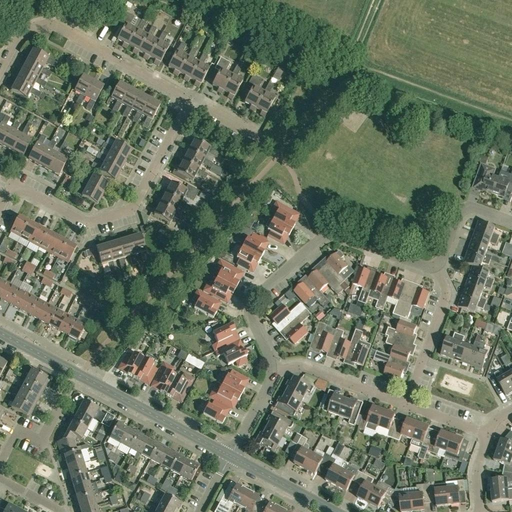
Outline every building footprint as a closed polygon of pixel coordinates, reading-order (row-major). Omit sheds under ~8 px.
[(137,30),(136,30),(130,27),(135,18),(126,13),(120,24),(124,27),(117,40),(123,44),(122,47),(126,50),(128,46),(137,30)] [(147,36),(141,33),(146,24),(141,21),(136,30),(137,30),(128,46),(134,49),(132,53),(137,55),(139,52),(147,36)] [(158,42),(152,38),(156,29),(152,27),(147,36),(139,52),(145,55),(143,58),(147,61),(149,58),(158,42)] [(149,58),(155,61),(153,64),(158,67),(160,63),(169,48),(162,44),(167,35),(162,33),(158,42),(149,58)] [(187,58),(187,57),(181,54),(186,45),(182,43),(177,52),(176,52),(168,68),(174,71),(173,74),(177,77),(179,74),(179,73),(187,58)] [(198,63),(192,60),(197,51),(192,49),(187,57),(187,58),(179,73),(179,74),(185,77),(183,80),(188,83),(190,79),(198,63)] [(43,69),(46,63),(54,68),(57,63),(48,59),(33,50),(27,61),(43,69)] [(190,79),(196,82),(194,86),(198,88),(200,85),(201,85),(209,69),(202,66),(207,57),(203,54),(198,63),(190,79)] [(231,76),(231,75),(225,72),(230,63),(220,58),(214,69),(219,72),(212,85),(218,89),(217,92),(221,95),(223,91),(231,76)] [(51,73),(43,69),(27,61),(22,71),(37,79),(40,73),(49,78),(51,73)] [(223,91),(229,95),(227,98),(232,100),(234,97),(242,81),(236,78),(241,69),(236,67),(231,75),(231,76),(223,91)] [(275,73),(281,76),(284,71),(278,68),(275,73)] [(46,83),(37,79),(22,71),(17,81),(32,89),(35,83),(44,88),(46,83)] [(264,93),(258,90),(262,81),(253,75),(247,87),(252,89),(244,103),(251,106),(249,110),(254,112),(255,109),(264,93)] [(80,106),(85,97),(93,82),(83,76),(74,92),(80,95),(76,103),(80,106)] [(41,94),(32,89),(17,81),(11,91),(26,99),(30,93),(38,98),(41,94)] [(93,82),(85,97),(90,100),(86,109),(90,111),(95,102),(95,103),(103,87),(93,82)] [(121,104),(130,89),(119,83),(111,99),(117,102),(108,117),(113,120),(121,104)] [(255,109),(261,112),(260,115),(264,118),(266,114),(266,115),(275,99),(268,95),(273,86),(268,84),(264,93),(255,109)] [(131,110),(140,94),(130,89),(121,104),(127,107),(122,116),(127,118),(131,110)] [(141,115),(150,99),(140,94),(131,110),(137,113),(132,121),(137,124),(141,115)] [(141,115),(147,118),(142,127),(147,129),(152,120),(160,105),(150,99),(141,115)] [(11,130),(5,127),(10,119),(5,116),(1,125),(0,125),(0,144),(3,146),(11,130)] [(21,136),(15,133),(20,124),(15,122),(11,130),(3,146),(13,151),(21,136)] [(21,136),(13,151),(23,157),(31,141),(25,138),(30,129),(25,127),(21,136)] [(47,150),(41,147),(46,138),(41,135),(37,144),(36,144),(28,159),(39,165),(47,150)] [(204,160),(204,159),(208,153),(216,158),(219,154),(210,149),(210,148),(194,140),(191,146),(188,145),(185,149),(188,151),(204,160)] [(49,170),(57,155),(51,152),(56,143),(51,141),(47,150),(39,165),(49,170)] [(146,143),(142,141),(138,148),(142,150),(146,143)] [(110,152),(126,161),(131,150),(116,142),(113,148),(104,143),(101,148),(110,152)] [(57,155),(49,170),(59,176),(67,160),(61,157),(66,149),(61,146),(57,155)] [(213,164),(204,159),(204,160),(188,151),(185,157),(182,155),(179,160),(183,162),(199,170),(202,164),(211,169),(213,164)] [(120,171),(126,161),(110,152),(107,158),(99,153),(96,158),(105,162),(120,171)] [(115,181),(120,171),(105,162),(102,168),(93,163),(91,168),(99,173),(115,181)] [(208,175),(199,170),(183,162),(179,168),(176,166),(174,170),(177,172),(177,173),(193,181),(196,175),(205,179),(208,175)] [(211,169),(209,171),(220,177),(224,170),(213,164),(211,169)] [(493,194),(499,178),(489,174),(491,169),(483,166),(475,188),(493,194)] [(505,194),(511,196),(511,172),(509,181),(499,178),(493,194),(504,198),(505,194)] [(87,186),(103,195),(108,184),(93,176),(90,182),(81,177),(79,182),(87,187),(87,186)] [(66,177),(62,185),(68,187),(72,180),(66,177)] [(181,202),(184,196),(193,201),(199,191),(187,185),(185,190),(171,183),(168,189),(164,188),(162,192),(165,194),(181,202)] [(97,205),(103,195),(87,186),(87,187),(84,192),(76,187),(73,192),(82,197),(97,205)] [(190,207),(181,202),(165,194),(162,200),(159,198),(156,203),(160,205),(175,213),(176,213),(179,207),(188,212),(188,211),(190,207)] [(273,220),(292,230),(295,224),(292,223),(297,213),(276,202),(270,212),(275,215),(273,220)] [(185,218),(176,213),(175,213),(160,205),(156,211),(153,209),(151,213),(154,215),(154,216),(170,224),(173,217),(182,222),(184,218),(185,218)] [(144,214),(142,213),(141,213),(140,214),(141,215),(144,226),(148,219),(149,217),(144,214)] [(20,238),(28,222),(18,217),(10,232),(20,238)] [(250,229),(254,222),(249,219),(245,226),(250,229)] [(288,236),(292,230),(273,220),(272,222),(269,220),(266,227),(268,228),(267,230),(270,232),(267,237),(281,244),(286,235),(288,236)] [(29,243),(38,227),(28,222),(20,238),(29,243)] [(475,232),(498,241),(500,236),(493,234),(495,228),(478,222),(475,232)] [(39,248),(47,232),(38,227),(29,243),(39,248)] [(48,253),(57,237),(47,232),(39,248),(48,253)] [(496,246),(498,241),(475,232),(471,243),(487,249),(489,243),(496,246)] [(242,248),(261,258),(264,252),(261,250),(266,241),(253,234),(250,239),(247,238),(242,248)] [(134,255),(140,253),(143,263),(148,261),(145,252),(140,235),(129,239),(134,255)] [(58,258),(66,242),(57,237),(48,253),(58,258)] [(137,265),(134,255),(129,239),(118,242),(123,259),(129,257),(132,266),(137,265)] [(66,242),(58,258),(68,263),(76,247),(66,242)] [(126,268),(123,259),(118,242),(107,245),(112,262),(118,260),(121,269),(126,268)] [(486,254),(487,249),(471,243),(467,253),(490,261),(492,256),(486,254)] [(115,271),(112,262),(107,245),(96,249),(101,265),(107,263),(110,273),(115,271)] [(258,264),(261,258),(242,248),(236,258),(239,259),(236,265),(250,272),(255,263),(258,264)] [(226,253),(219,250),(217,254),(224,258),(226,253)] [(347,267),(341,259),(344,257),(339,252),(336,255),(336,254),(327,262),(330,265),(325,270),(339,286),(340,286),(345,281),(339,274),(347,267)] [(489,266),(490,261),(467,253),(463,263),(473,267),(473,266),(480,269),(482,264),(489,266)] [(236,281),(241,272),(220,260),(216,266),(222,269),(217,279),(236,289),(239,283),(236,281)] [(489,272),(480,269),(473,266),(473,267),(469,277),(492,285),(494,280),(487,278),(489,272)] [(370,291),(376,274),(359,268),(353,284),(363,288),(358,302),(366,305),(371,291),(370,291)] [(342,289),(340,286),(339,286),(325,270),(320,274),(317,271),(308,279),(320,292),(328,285),(337,296),(344,290),(342,289)] [(388,297),(394,281),(376,274),(370,291),(371,291),(380,295),(375,308),(383,311),(388,297)] [(491,290),(492,285),(469,277),(465,287),(482,293),(484,288),(491,290)] [(0,299),(1,300),(9,284),(0,279),(0,299)] [(232,295),(236,289),(217,279),(211,289),(206,286),(203,291),(225,303),(230,293),(232,295)] [(324,308),(330,303),(320,292),(308,279),(294,291),(309,308),(317,301),(324,308)] [(342,289),(344,290),(345,292),(349,289),(350,288),(344,281),(340,286),(342,289)] [(400,317),(411,287),(394,281),(388,297),(398,301),(393,315),(400,317)] [(10,305),(19,289),(9,284),(1,300),(10,305)] [(410,291),(411,287),(400,317),(407,320),(412,306),(423,310),(429,294),(417,289),(416,294),(410,291)] [(480,298),(482,293),(465,287),(462,297),(485,305),(487,300),(480,298)] [(20,310),(28,294),(19,289),(10,305),(20,310)] [(197,290),(192,300),(197,303),(194,309),(213,319),(216,313),(214,311),(219,302),(197,290)] [(29,315),(38,300),(28,294),(20,310),(29,315)] [(483,310),(485,305),(462,297),(458,307),(474,313),(476,308),(483,310)] [(39,321),(48,305),(38,300),(29,315),(39,321)] [(351,305),(348,313),(361,318),(366,305),(358,302),(356,307),(351,305)] [(282,331),(306,310),(301,304),(290,313),(283,305),(279,309),(269,317),(282,331)] [(49,326),(57,310),(48,305),(39,321),(49,326)] [(342,314),(340,314),(341,311),(335,309),(330,314),(338,317),(337,320),(340,321),(342,314)] [(58,331),(67,315),(57,310),(49,326),(58,331)] [(306,310),(282,331),(295,345),(308,333),(300,325),(311,315),(306,310)] [(68,336),(76,320),(67,315),(58,331),(68,336)] [(76,320),(68,336),(77,341),(86,325),(76,320)] [(410,344),(417,327),(400,321),(396,331),(388,328),(386,336),(388,337),(388,336),(410,344)] [(218,323),(211,326),(214,332),(221,329),(218,323)] [(337,329),(327,326),(319,323),(310,348),(328,354),(337,329)] [(495,326),(487,323),(484,331),(492,334),(495,326)] [(222,349),(237,341),(232,332),(235,331),(232,324),(212,333),(217,344),(212,346),(214,352),(215,352),(222,349)] [(161,331),(153,327),(149,333),(157,337),(161,331)] [(351,344),(341,340),(344,332),(337,329),(328,354),(345,360),(351,344)] [(370,346),(360,342),(363,333),(362,332),(356,330),(351,344),(345,360),(363,367),(370,346)] [(451,359),(459,335),(455,334),(452,340),(447,338),(441,355),(451,359)] [(461,363),(467,346),(462,344),(464,337),(459,335),(451,359),(461,363)] [(413,345),(410,344),(388,336),(388,337),(386,344),(394,347),(390,357),(407,363),(413,345)] [(223,355),(228,366),(236,362),(238,366),(246,363),(244,358),(247,356),(244,350),(241,351),(237,341),(222,349),(215,352),(217,358),(223,355)] [(471,366),(480,343),(475,341),(472,348),(467,346),(461,363),(471,366)] [(480,343),(471,366),(482,370),(488,354),(482,352),(485,345),(484,345),(480,343)] [(390,357),(377,352),(373,350),(370,357),(374,358),(374,359),(387,364),(384,375),(400,381),(407,363),(390,357)] [(133,378),(143,359),(133,353),(132,356),(127,353),(119,367),(129,372),(127,375),(133,378)] [(185,361),(193,366),(197,359),(189,355),(185,361)] [(143,359),(133,378),(139,381),(141,378),(150,383),(157,370),(152,367),(154,364),(143,359)] [(176,376),(171,374),(174,368),(164,362),(152,384),(161,389),(160,392),(166,395),(176,376)] [(57,375),(43,368),(41,372),(55,379),(57,375)] [(511,392),(511,384),(507,375),(503,369),(494,374),(497,380),(497,381),(506,396),(511,392)] [(26,380),(44,389),(49,379),(32,370),(26,380)] [(222,385),(241,395),(244,389),(241,388),(246,378),(232,371),(229,376),(227,375),(222,385)] [(176,376),(166,395),(172,399),(173,396),(183,401),(194,379),(184,374),(181,379),(176,376)] [(310,394),(313,388),(316,383),(305,377),(302,382),(295,378),(292,384),(289,382),(288,385),(290,386),(286,394),(301,402),(307,392),(310,394)] [(39,399),(44,389),(26,380),(21,389),(39,399)] [(238,401),(241,395),(222,385),(219,390),(214,388),(208,398),(214,401),(227,408),(230,409),(235,400),(238,401)] [(34,408),(39,399),(21,389),(16,399),(34,408)] [(339,417),(345,400),(337,397),(338,394),(329,391),(322,410),(339,417)] [(293,418),(301,402),(286,394),(282,402),(279,400),(275,409),(293,418)] [(29,418),(34,408),(16,399),(11,409),(29,418)] [(92,420),(98,409),(81,400),(79,405),(81,406),(78,412),(92,420)] [(354,403),(346,400),(345,400),(339,417),(350,420),(349,424),(355,426),(363,403),(355,400),(354,403)] [(222,417),(227,408),(214,401),(211,406),(208,405),(203,415),(222,425),(225,419),(222,417)] [(378,427),(384,411),(373,407),(369,419),(363,416),(358,429),(364,431),(367,423),(378,427)] [(384,411),(378,427),(376,433),(393,439),(397,429),(391,427),(395,415),(384,411)] [(87,430),(92,420),(78,412),(75,418),(73,417),(70,421),(87,430)] [(294,424),(283,418),(273,412),(269,420),(271,421),(267,429),(283,438),(288,427),(290,428),(292,427),(294,424)] [(108,428),(109,428),(115,417),(107,413),(101,424),(102,425),(108,428)] [(397,429),(393,439),(399,442),(401,436),(412,440),(418,423),(407,420),(403,431),(397,429)] [(81,440),(87,430),(70,421),(68,425),(70,426),(67,432),(76,437),(81,440)] [(120,444),(127,430),(122,427),(123,424),(118,422),(109,438),(120,444)] [(427,452),(431,441),(425,439),(429,427),(418,423),(412,440),(410,445),(421,448),(418,457),(419,459),(424,460),(427,452)] [(274,453),(283,438),(267,429),(263,437),(260,436),(256,444),(274,453)] [(130,449),(139,433),(135,431),(133,433),(127,430),(120,444),(130,449)] [(74,442),(76,437),(67,432),(63,440),(57,442),(62,457),(77,453),(77,452),(79,451),(88,449),(87,445),(76,448),(74,442)] [(446,452),(452,436),(441,432),(437,444),(431,441),(427,452),(437,456),(439,450),(446,452)] [(140,455),(148,441),(142,437),(143,435),(139,433),(130,449),(137,453),(140,455)] [(452,436),(446,452),(457,456),(454,464),(461,466),(465,454),(459,451),(463,440),(452,436)] [(308,446),(305,444),(307,440),(302,437),(294,450),(300,453),(294,464),(304,470),(313,454),(307,451),(309,448),(309,447),(308,446)] [(511,443),(511,444),(501,440),(497,450),(511,455),(511,443)] [(150,460),(159,444),(155,441),(153,444),(148,441),(140,455),(150,460)] [(160,466),(168,451),(162,448),(163,446),(159,444),(150,460),(160,466)] [(304,470),(315,475),(321,464),(326,467),(331,457),(316,449),(313,454),(304,470)] [(511,463),(511,459),(511,455),(497,450),(493,461),(504,465),(503,472),(511,473),(511,463)] [(67,467),(83,463),(79,451),(77,452),(77,453),(62,457),(63,462),(65,461),(67,467)] [(170,471),(179,454),(175,452),(174,455),(168,451),(160,466),(170,471)] [(180,476),(188,462),(182,459),(183,457),(179,454),(170,471),(180,476)] [(332,470),(326,481),(336,487),(344,471),(348,464),(344,462),(342,462),(341,460),(337,458),(337,460),(331,457),(326,467),(332,470)] [(188,462),(180,476),(191,482),(200,465),(195,463),(194,465),(188,462)] [(68,479),(86,474),(83,463),(67,467),(69,474),(67,475),(68,479)] [(358,484),(363,474),(357,471),(354,476),(344,471),(336,487),(346,492),(352,481),(358,484)] [(121,482),(125,475),(119,472),(115,479),(121,482)] [(511,482),(511,473),(503,472),(501,480),(490,481),(491,492),(508,490),(507,483),(511,482)] [(74,489),(89,485),(86,474),(68,479),(70,484),(72,483),(74,489)] [(371,485),(374,480),(363,474),(358,484),(363,487),(357,498),(368,503),(376,488),(371,485)] [(446,489),(448,506),(460,505),(458,493),(465,492),(464,481),(457,482),(458,488),(446,489)] [(448,506),(446,489),(435,490),(434,482),(428,483),(428,485),(429,496),(435,495),(437,507),(448,506)] [(75,501),(93,496),(89,485),(74,489),(76,496),(73,496),(75,501)] [(239,507),(247,491),(236,485),(230,496),(225,493),(219,504),(214,511),(226,511),(227,511),(232,504),(239,507)] [(423,496),(429,496),(428,485),(416,486),(416,488),(410,489),(412,511),(417,511),(424,511),(423,496)] [(389,501),(394,491),(389,488),(386,493),(376,488),(368,503),(378,509),(384,498),(389,501)] [(412,511),(410,489),(399,490),(396,489),(394,491),(389,501),(387,504),(393,507),(396,502),(400,501),(401,511),(412,511)] [(508,490),(491,492),(492,503),(509,501),(511,500),(511,496),(509,497),(508,490)] [(217,502),(219,504),(225,493),(225,492),(223,491),(222,491),(216,502),(217,502)] [(257,511),(258,511),(252,508),(258,497),(247,491),(239,507),(246,511),(244,511),(257,511)] [(159,506),(170,511),(174,511),(177,508),(179,509),(181,504),(165,495),(159,506)] [(80,511),(96,507),(93,496),(75,501),(76,506),(79,505),(80,511)] [(278,511),(280,509),(269,503),(264,511),(259,511),(258,511),(257,511),(278,511)]
